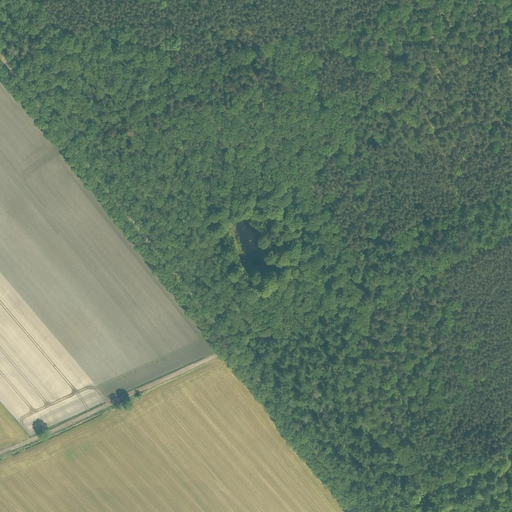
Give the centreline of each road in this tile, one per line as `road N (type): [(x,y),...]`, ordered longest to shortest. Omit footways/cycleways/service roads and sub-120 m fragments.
road 1 (track): [(0,54),(364,511)]
road 2 (track): [(511,231),(233,346)]
road 3 (track): [(0,452),(233,346)]
